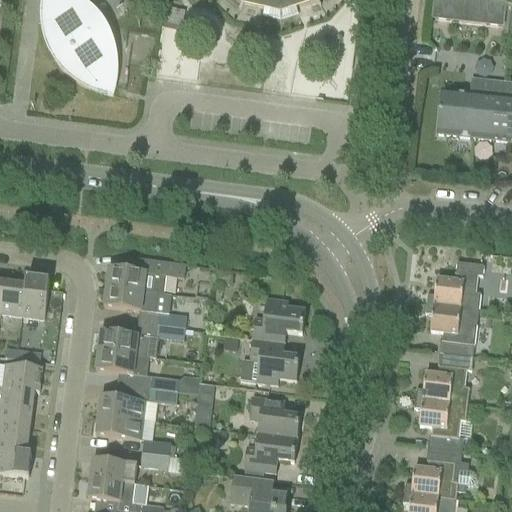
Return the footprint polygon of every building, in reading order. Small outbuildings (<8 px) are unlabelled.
[(58,0),(41,0),(41,1),(40,6),(40,11),(40,16),(40,21),(40,25),(41,33),(43,41),(46,49),(49,56),(53,63),(58,69),(63,75),(69,81),(76,86),(82,90),(90,94),(97,96),(105,98),(113,100),(115,94),(116,89),(117,83),(118,78),(118,72),(117,66),(117,60),(110,61),(108,53),(106,46),(103,39),(99,32),(95,25),(90,20),(84,14),(78,10),(72,6),(65,2),(58,0)] [(235,0),(242,6),(239,13),(240,13),(243,7),(264,11),(262,18),(279,22),(281,22),(281,21),(297,16),(295,10),(315,3),(319,10),(320,9),(316,3),(318,0),(235,0)] [(433,21),(449,23),(452,2),(435,1),(433,21)] [(487,6),(485,26),(501,28),(503,8),(487,6)] [(181,33),(185,14),(167,11),(164,30),(181,33)] [(511,147),(511,89),(474,86),(473,101),(444,98),(439,140),(511,147)] [(184,283),(186,270),(138,264),(136,276),(108,272),(106,292),(156,298),(163,299),(166,281),(184,283)] [(477,280),(482,281),(483,270),(457,267),(455,279),(458,279),(458,285),(436,283),(434,300),(427,299),(426,308),(478,315),(480,298),(475,297),(477,280)] [(212,273),(211,286),(230,288),(232,275),(212,273)] [(22,322),(28,283),(26,282),(25,290),(4,287),(0,319),(22,322)] [(49,285),(28,283),(22,322),(44,324),(49,285)] [(139,316),(154,318),(156,298),(106,292),(103,312),(139,316)] [(288,307),(281,306),(266,304),(264,325),(254,323),(252,344),(284,348),(285,337),(302,339),(305,315),(287,313),(288,307)] [(473,362),(478,315),(426,308),(425,318),(432,319),(430,336),(443,337),(440,358),(473,362)] [(184,334),(186,322),(159,318),(158,331),(184,334)] [(148,362),(154,363),(158,331),(138,328),(136,340),(100,336),(98,355),(148,362)] [(299,362),(282,360),(284,348),(252,344),(249,365),(258,366),(256,387),(258,387),(278,390),(278,384),(296,386),(299,362)] [(16,364),(17,355),(5,354),(4,363),(16,364)] [(40,358),(21,356),(17,355),(16,364),(39,367),(40,358)] [(146,382),(148,362),(98,355),(95,375),(146,382)] [(466,375),(471,376),(473,362),(440,358),(438,379),(425,378),(423,394),(416,393),(415,403),(467,409),(469,392),(464,391),(466,375)] [(42,374),(5,369),(3,391),(39,395),(42,374)] [(177,397),(179,386),(151,382),(150,394),(177,397)] [(200,388),(198,409),(212,411),(214,389),(200,388)] [(39,397),(39,395),(3,391),(0,411),(0,412),(31,417),(34,396),(39,397)] [(176,409),(177,397),(150,394),(148,406),(176,409)] [(142,425),(145,406),(100,400),(98,420),(142,425)] [(300,421),(283,419),(285,407),(265,404),(253,403),(250,424),(259,426),(257,439),(297,444),(300,421)] [(465,426),(467,409),(415,403),(414,413),(421,414),(419,430),(431,432),(429,452),(461,456),(463,443),(458,443),(460,426),(465,426)] [(0,434),(29,438),(31,417),(0,412),(0,434)] [(140,445),(142,425),(98,420),(95,440),(140,445)] [(26,459),(29,438),(0,434),(0,456),(31,460),(31,459),(26,459)] [(294,467),(297,444),(257,439),(256,453),(246,452),(244,474),(276,478),(277,465),(294,467)] [(169,461),(171,449),(143,446),(142,457),(169,461)] [(477,485),(477,481),(475,478),(472,476),(468,476),(468,469),(460,468),(461,456),(429,452),(427,474),(414,472),(412,489),(405,488),(404,497),(456,504),(458,489),(466,490),(473,490),(475,488),(477,485)] [(0,479),(28,483),(31,460),(0,456),(0,479)] [(168,473),(169,461),(142,457),(140,470),(168,473)] [(134,489),(137,469),(92,464),(90,483),(134,489)] [(285,511),(287,501),(272,499),(274,486),(254,483),(234,480),(230,508),(250,511),(249,511),(285,511)] [(132,509),(134,489),(90,483),(87,503),(115,507),(132,509)] [(454,511),(456,504),(404,497),(402,507),(410,508),(409,511),(454,511)]
